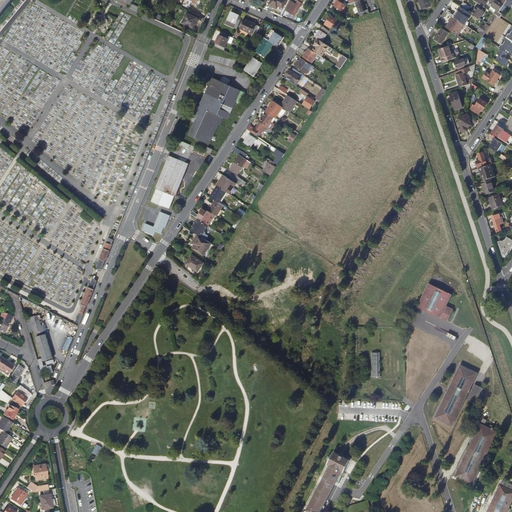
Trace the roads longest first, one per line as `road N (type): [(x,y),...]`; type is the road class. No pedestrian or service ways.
road 1 (unclassified): [(303,32),(157,254)]
road 2 (unclassified): [(219,0),(126,227)]
road 3 (unclassified): [(126,227),(66,384)]
road 4 (unclassified): [(157,254),(66,384)]
road 5 (tertiary): [(459,156),(500,278)]
road 6 (tertiary): [(420,34),(459,156)]
